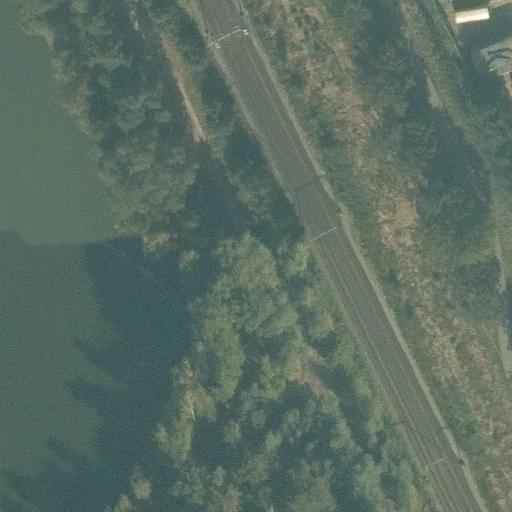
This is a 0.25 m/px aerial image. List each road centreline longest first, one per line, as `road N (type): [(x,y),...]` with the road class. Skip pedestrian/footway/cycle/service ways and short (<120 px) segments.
road 1 (track): [(310,361),(127,0)]
road 2 (track): [(384,511),(310,361)]
